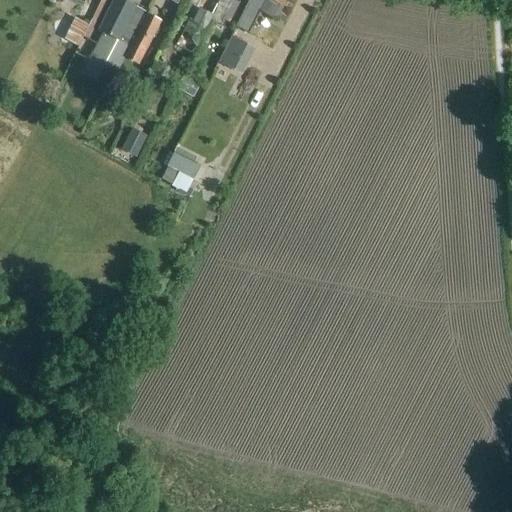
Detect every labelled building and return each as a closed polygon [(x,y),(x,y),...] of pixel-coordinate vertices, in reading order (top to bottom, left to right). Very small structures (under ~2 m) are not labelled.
[(126,47),(144,14),(118,0),(115,0),(99,33),(102,34),(87,63),(115,78),(130,49),(126,47)] [(209,22),(222,29),(226,31),(239,5),(229,0),(219,0),(212,16),(209,22)] [(249,0),(236,28),(248,35),(265,0),(271,0),(281,5),(283,0),(249,0)] [(189,20),(182,33),(186,35),(199,42),(200,40),(209,22),(212,16),(199,9),(193,22),(189,20)] [(74,15),(65,36),(80,43),(90,22),(74,15)] [(131,44),(146,51),(160,22),(146,15),(131,44)] [(220,61),(243,71),(256,45),(234,34),(220,61)] [(199,42),(196,49),(202,52),(207,43),(200,40),(199,42)] [(121,151),(135,159),(147,138),(132,130),(121,151)] [(169,168),(162,181),(172,186),(178,173),(169,168)] [(76,334),(98,348),(104,337),(83,323),(76,334)]
